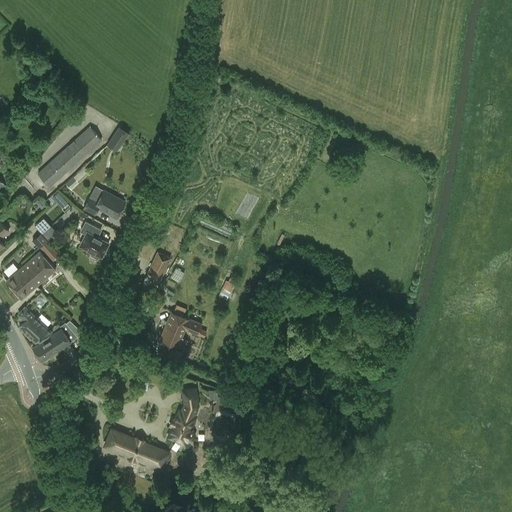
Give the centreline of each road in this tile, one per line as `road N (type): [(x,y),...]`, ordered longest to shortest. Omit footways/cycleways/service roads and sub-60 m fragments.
road 1 (unclassified): [(31,380),(74,363),(98,332),(181,143),(212,0)]
road 2 (secondary): [(84,511),(31,380)]
